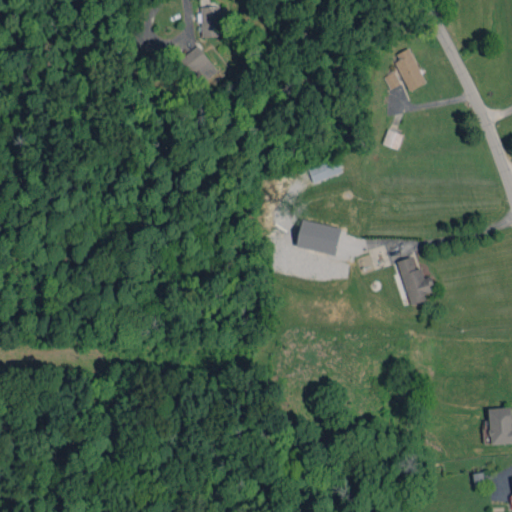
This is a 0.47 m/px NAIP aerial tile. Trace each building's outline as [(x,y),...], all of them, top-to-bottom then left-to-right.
[(202,36),(220,36),(219,5),(201,6),(202,36)] [(198,84),(217,70),(199,44),(180,58),(198,84)] [(393,54),(408,90),(425,83),(410,47),(393,54)] [(400,83),(394,71),(384,76),(389,88),(400,83)] [(313,183),(342,171),(336,156),(307,167),(313,183)] [(296,246),(335,254),(341,227),(302,219),(296,246)] [(424,277),(421,267),(415,269),(412,257),(398,260),(408,304),(426,300),(424,293),(433,291),(429,275),(424,277)] [(487,408),(491,444),(511,442),(511,424),(510,406),(487,408)]
